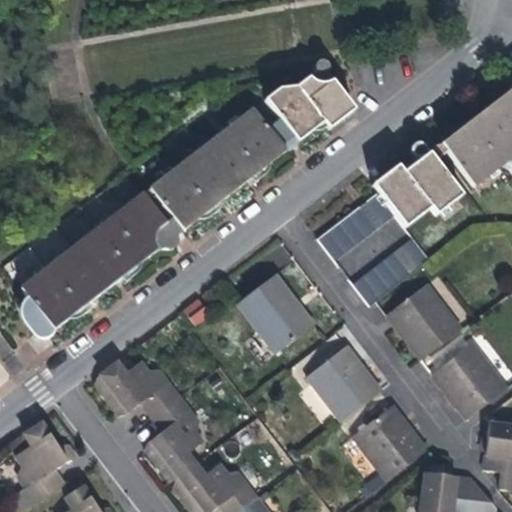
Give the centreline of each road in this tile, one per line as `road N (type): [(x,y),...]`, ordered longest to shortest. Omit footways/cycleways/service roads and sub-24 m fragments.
road 1 (residential): [(273,217),(455,72),(481,47),(507,0)]
road 2 (residential): [(448,435),(273,217)]
road 3 (residential): [(58,381),(273,217)]
road 4 (residential): [(58,381),(157,511)]
